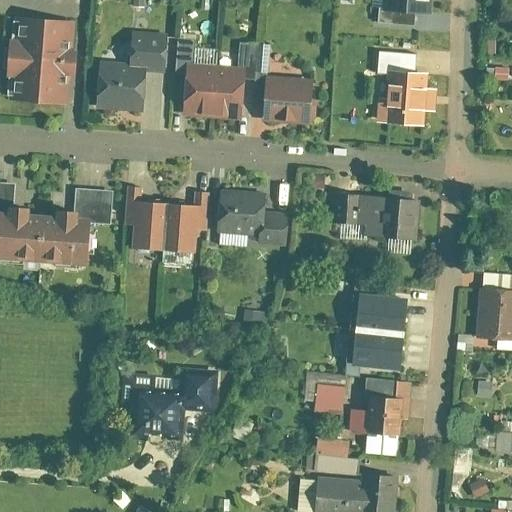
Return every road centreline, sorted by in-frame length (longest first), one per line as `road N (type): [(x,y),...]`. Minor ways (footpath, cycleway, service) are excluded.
road 1 (residential): [(0,150),(457,171)]
road 2 (residential): [(457,171),(425,511)]
road 3 (residential): [(461,0),(457,171)]
